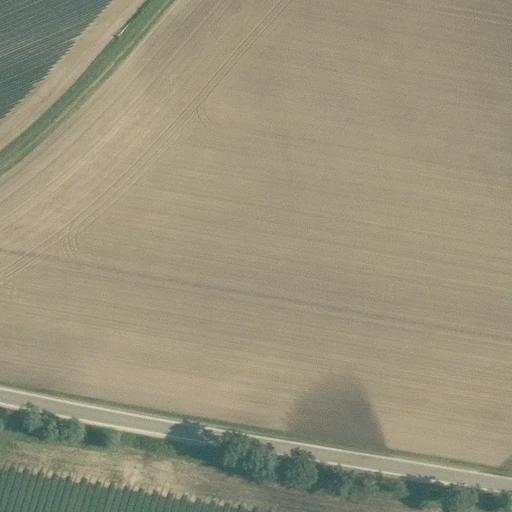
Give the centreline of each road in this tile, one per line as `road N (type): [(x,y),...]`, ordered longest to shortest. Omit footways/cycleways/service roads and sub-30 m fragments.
road 1 (unclassified): [(511,488),(0,395)]
road 2 (track): [(0,168),(49,125),(157,0)]
